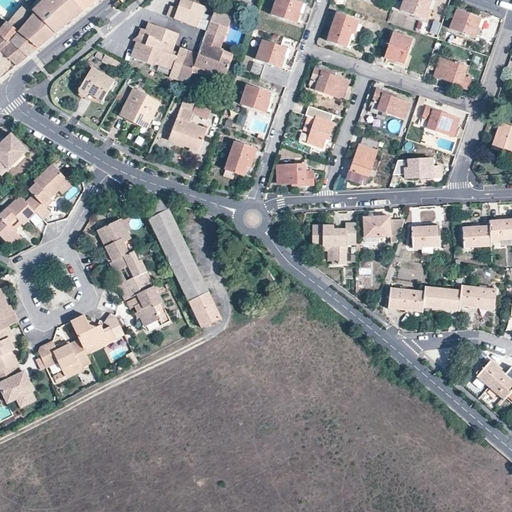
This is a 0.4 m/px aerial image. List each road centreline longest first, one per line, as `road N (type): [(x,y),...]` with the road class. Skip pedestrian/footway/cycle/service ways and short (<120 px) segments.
road 1 (residential): [(61,249),(28,257),(20,283),(37,318),(49,321),(82,305),(86,290),(69,254)]
road 2 (residential): [(251,218),(289,261),(402,354)]
road 3 (residential): [(251,218),(307,49)]
road 4 (residential): [(109,166),(251,218)]
road 5 (residential): [(0,94),(115,0)]
road 6 (residential): [(402,354),(511,449)]
road 7 (residential): [(368,70),(323,199)]
road 8 (residential): [(457,194),(323,199)]
road 9 (residential): [(0,96),(109,166)]
